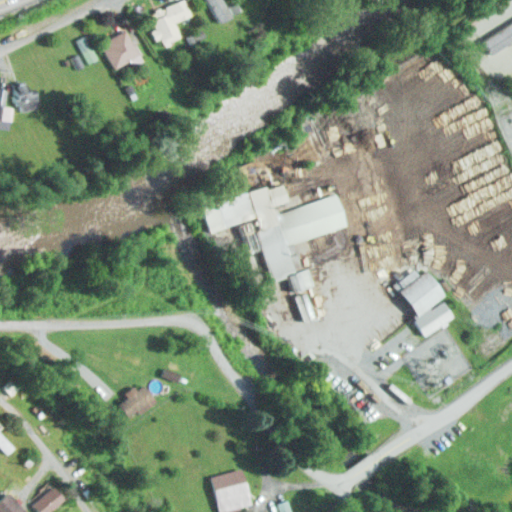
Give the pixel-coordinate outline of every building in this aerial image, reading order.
[(190,14),(183,0),(173,0),(146,11),(160,44),(179,37),(172,21),(190,14)] [(229,13),(221,0),(205,0),(217,20),(229,13)] [(112,68),(136,52),(121,28),(97,44),(112,68)] [(95,57),(84,33),(74,38),(86,62),(95,57)] [(14,107),(32,107),(32,79),(14,79),(14,107)] [(10,104),(0,104),(0,126),(10,126),(10,104)] [(335,193),(270,212),(261,185),(198,204),(206,230),(252,216),(256,228),(253,228),(268,280),(283,275),(288,290),(307,284),(294,240),(344,225),(335,193)] [(424,267),(415,272),(413,269),(392,280),(420,334),(452,316),(441,297),(440,297),(424,267)] [(138,368),(144,356),(133,352),(136,346),(117,337),(108,354),(138,368)] [(123,396),(114,402),(125,418),(152,399),(140,381),(121,393),(123,396)] [(509,415),(511,411),(511,390),(499,407),(509,415)] [(0,431),(0,444),(7,451),(13,445),(0,431)] [(207,474),(215,511),(248,504),(240,467),(207,474)] [(30,503),(38,511),(46,511),(61,497),(49,485),(30,503)] [(0,505),(6,511),(22,511),(25,510),(5,490),(0,494),(0,505)] [(289,511),(284,498),(274,502),(278,511),(289,511)]
